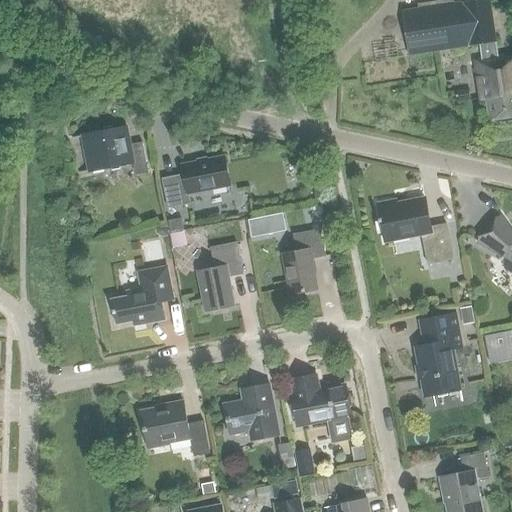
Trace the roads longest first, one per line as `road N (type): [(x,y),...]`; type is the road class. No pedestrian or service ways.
road 1 (unclassified): [(511,176),(144,91),(0,41)]
road 2 (residential): [(398,511),(356,334),(337,331),(29,393)]
road 3 (unknown): [(325,132),(329,74),(383,0)]
